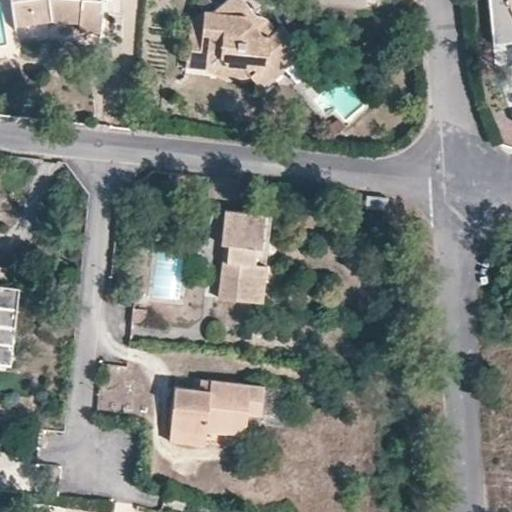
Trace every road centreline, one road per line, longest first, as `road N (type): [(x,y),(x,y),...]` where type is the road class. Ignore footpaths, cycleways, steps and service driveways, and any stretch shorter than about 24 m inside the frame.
road 1 (residential): [(459,178),(0,133)]
road 2 (residential): [(459,178),(468,511)]
road 3 (residential): [(442,0),(459,178)]
